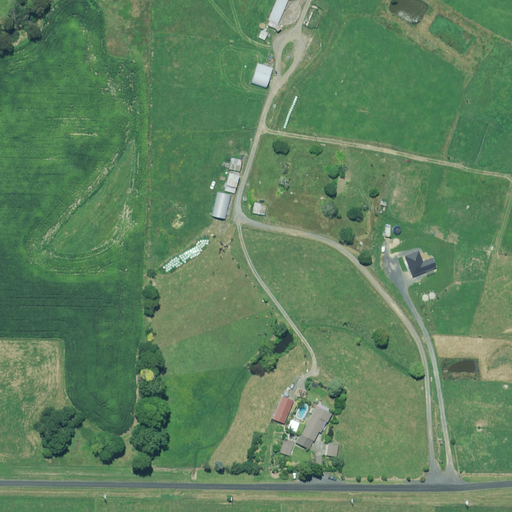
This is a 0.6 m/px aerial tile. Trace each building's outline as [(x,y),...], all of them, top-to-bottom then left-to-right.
[(277,25),(288,0),(287,0),(276,0),(268,21),(270,21),(268,26),(278,31),(280,26),(277,25)] [(268,34),(262,31),(259,38),(265,41),(268,34)] [(273,69),(258,64),(252,82),(267,87),(273,69)] [(243,155),(233,153),(230,170),(240,171),(243,155)] [(240,175),(230,173),(225,191),(235,194),(240,175)] [(231,195),(218,192),(212,216),(226,219),(231,195)] [(267,206),(255,203),(253,213),(265,216),(267,206)] [(294,401),(283,396),(273,419),(284,424),(294,401)] [(296,443),(309,449),(313,441),(314,441),(324,422),(327,424),(333,411),(318,403),(302,434),(301,434),(296,443)] [(300,423),(291,420),(288,429),(297,432),(300,423)] [(295,442),(285,439),(280,453),(290,456),(295,442)] [(338,446),(328,444),(326,456),(337,457),(338,446)]
